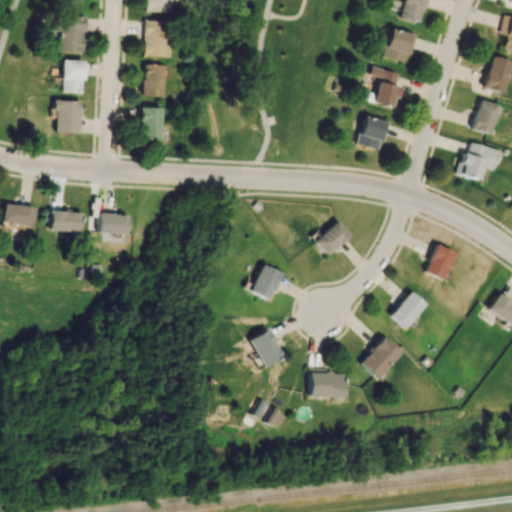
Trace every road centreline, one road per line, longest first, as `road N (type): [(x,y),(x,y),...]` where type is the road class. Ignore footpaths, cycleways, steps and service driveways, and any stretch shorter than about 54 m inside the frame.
road 1 (residential): [(0,161),(398,194),(434,205),(511,252)]
road 2 (residential): [(470,0),(411,198)]
road 3 (residential): [(109,174),(118,0)]
road 4 (residential): [(411,198),(370,275),(333,310)]
